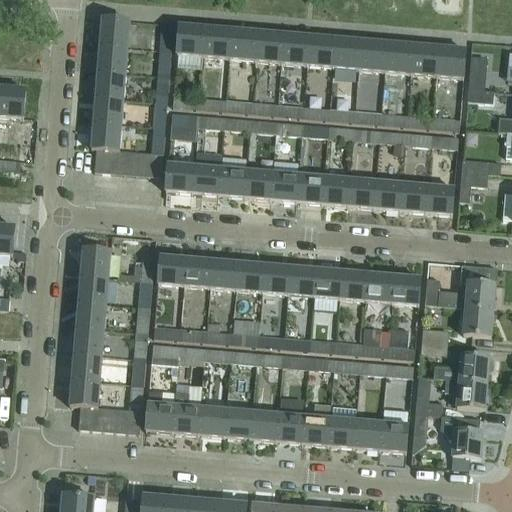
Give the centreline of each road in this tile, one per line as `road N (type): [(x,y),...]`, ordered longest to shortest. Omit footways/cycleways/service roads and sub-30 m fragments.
road 1 (residential): [(511,496),(28,458)]
road 2 (residential): [(511,256),(50,211)]
road 3 (residential): [(28,458),(50,211)]
road 4 (residential): [(50,211),(66,0)]
